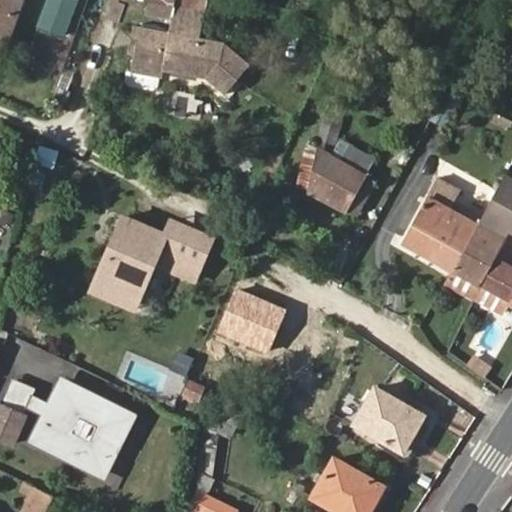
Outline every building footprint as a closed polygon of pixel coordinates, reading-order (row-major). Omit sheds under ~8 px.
[(0,0),(0,54),(1,55),(20,0),(0,0)] [(53,0),(43,28),(49,30),(59,0),(53,0)] [(80,4),(71,0),(59,0),(49,30),(68,38),(80,4)] [(174,6),(172,20),(203,25),(205,11),(174,6)] [(142,29),(138,58),(135,75),(167,81),(168,75),(210,81),(231,95),(254,61),(228,43),(201,38),(203,25),(172,20),(170,34),(142,29)] [(129,57),(138,58),(142,29),(133,27),(129,57)] [(322,121),(320,141),(337,143),(339,123),(322,121)] [(310,191),(344,209),(362,176),(372,159),(341,142),(333,155),(321,148),(314,170),(310,191)] [(54,168),(59,151),(45,147),(40,164),(54,168)] [(451,269),(496,188),(467,172),(465,173),(462,171),(464,167),(448,158),(401,242),(451,269)] [(511,176),(505,173),(496,188),(451,269),(480,285),(507,234),(508,232),(509,230),(511,231),(511,176)] [(362,176),(344,209),(355,215),(372,182),(362,176)] [(95,281),(135,299),(151,264),(191,283),(209,244),(179,230),(174,241),(163,236),(123,217),(114,237),(118,239),(112,254),(105,259),(95,281)] [(170,221),(163,236),(174,241),(179,230),(181,226),(170,221)] [(511,236),(507,234),(480,285),(507,299),(511,301),(511,236)] [(480,285),(451,269),(442,284),(473,300),(480,285)] [(129,312),(135,299),(95,281),(89,293),(129,312)] [(507,299),(480,285),(473,300),(498,313),(507,299)] [(474,356),(468,365),(483,376),(489,368),(474,356)] [(34,387),(10,377),(0,401),(0,441),(12,447),(26,415),(23,414),(34,387)] [(187,380),(183,400),(201,404),(205,383),(187,380)] [(105,475),(132,416),(62,382),(34,441),(105,475)] [(374,387),(355,422),(403,450),(423,415),(374,387)] [(141,417),(105,481),(116,487),(152,423),(141,417)] [(312,496),(340,511),(368,511),(383,486),(334,458),(312,496)] [(283,501),(291,507),(303,487),(295,481),(283,501)] [(33,498),(38,489),(29,485),(24,494),(33,498)] [(48,511),(56,498),(38,489),(33,498),(26,511),(48,511)] [(235,511),(196,493),(190,509),(196,511),(235,511)]
